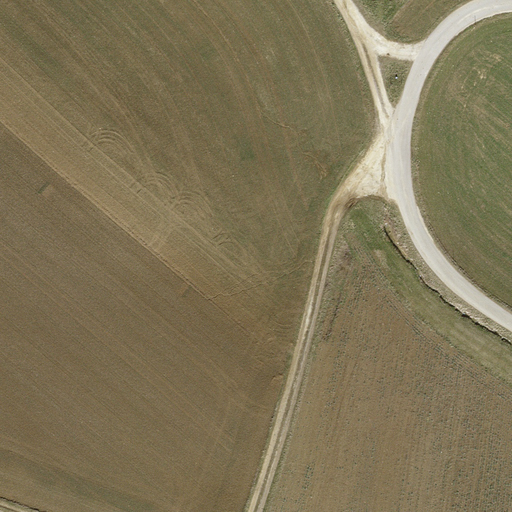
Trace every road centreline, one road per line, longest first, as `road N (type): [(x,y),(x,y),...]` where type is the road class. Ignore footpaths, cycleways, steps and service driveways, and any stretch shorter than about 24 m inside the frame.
road 1 (track): [(257,511),(289,428),(348,198),(376,162),(405,152)]
road 2 (track): [(511,320),(424,240),(409,199),(405,152)]
road 3 (track): [(405,152),(433,53),(495,3),(511,4)]
road 4 (track): [(341,0),(361,21),(387,119),(405,152)]
